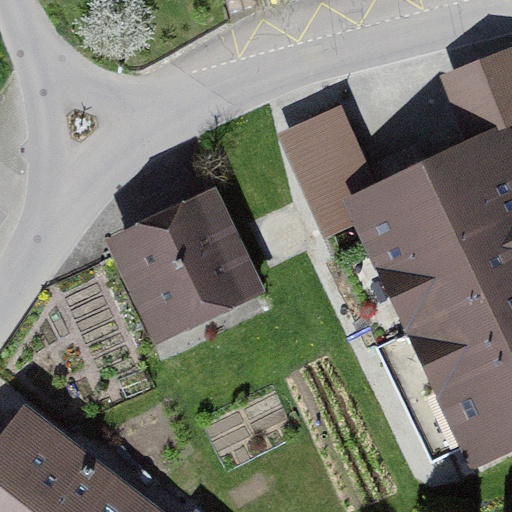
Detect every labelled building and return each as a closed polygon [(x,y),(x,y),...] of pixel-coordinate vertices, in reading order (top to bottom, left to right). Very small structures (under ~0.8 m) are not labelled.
[(511,59),(456,82),(477,134),(511,120),(511,59)] [(335,113),(284,137),(328,230),(369,211),(379,206),(335,113)] [(379,206),(369,211),(477,439),(511,422),(511,192),(493,153),(379,206)] [(129,248),(164,321),(241,283),(206,211),(129,248)] [(149,511),(30,420),(0,458),(0,511),(149,511)]
